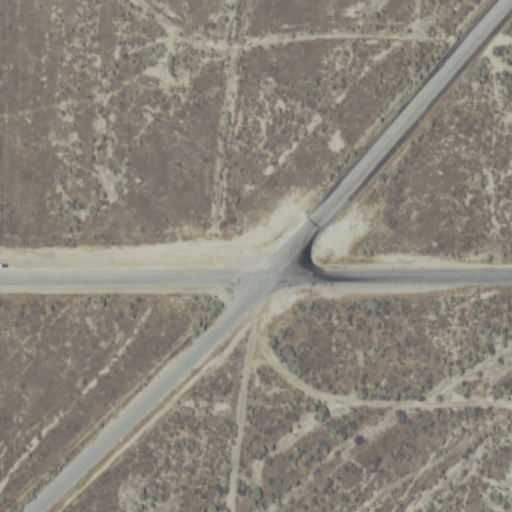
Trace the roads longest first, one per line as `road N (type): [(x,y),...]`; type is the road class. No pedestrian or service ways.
road 1 (residential): [(27,511),(267,278),(510,0)]
road 2 (residential): [(267,278),(0,279)]
road 3 (residential): [(511,274),(267,278)]
